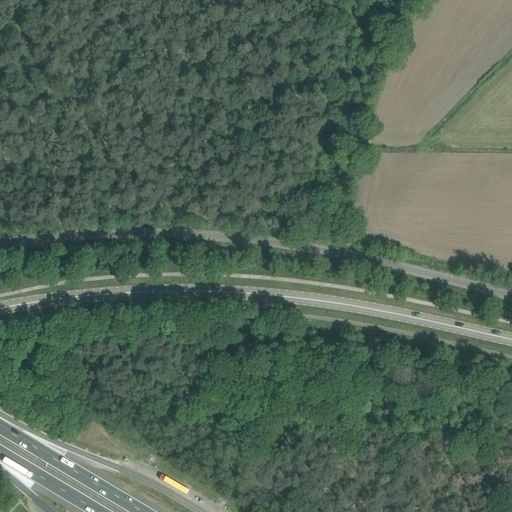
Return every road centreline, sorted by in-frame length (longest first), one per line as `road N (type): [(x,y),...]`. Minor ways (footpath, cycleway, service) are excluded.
road 1 (unclassified): [(511,296),(262,240),(100,234),(0,244)]
road 2 (tertiary): [(511,339),(272,294),(188,290),(0,309)]
road 3 (motorway): [(142,511),(0,426)]
